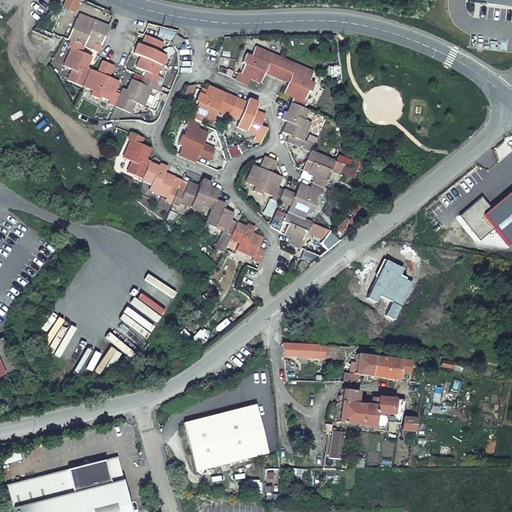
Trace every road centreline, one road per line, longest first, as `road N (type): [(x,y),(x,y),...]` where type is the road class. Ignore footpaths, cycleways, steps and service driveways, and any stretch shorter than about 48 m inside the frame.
road 1 (residential): [(201,23),(324,20),(382,31),(449,57),(509,97)]
road 2 (residential): [(509,97),(494,131),(270,310)]
road 3 (residential): [(270,310),(191,373),(139,401),(0,434)]
road 4 (unknown): [(0,185),(90,243),(102,291),(87,342)]
road 5 (residential): [(195,68),(182,78),(157,141),(170,158),(224,181)]
road 6 (residential): [(224,181),(276,244),(257,289),(270,310)]
road 7 (residential): [(195,68),(265,99),(280,147)]
